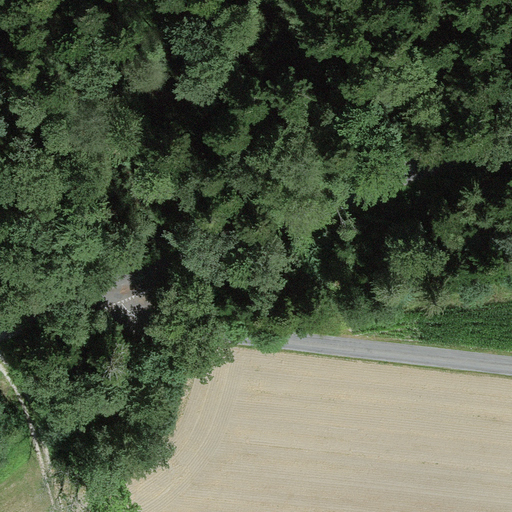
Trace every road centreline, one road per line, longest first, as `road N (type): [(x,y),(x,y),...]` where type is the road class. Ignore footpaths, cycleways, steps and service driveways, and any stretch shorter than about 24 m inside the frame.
road 1 (residential): [(61,299),(511,130)]
road 2 (unclassified): [(511,364),(61,299)]
road 3 (track): [(61,511),(40,433),(0,362)]
